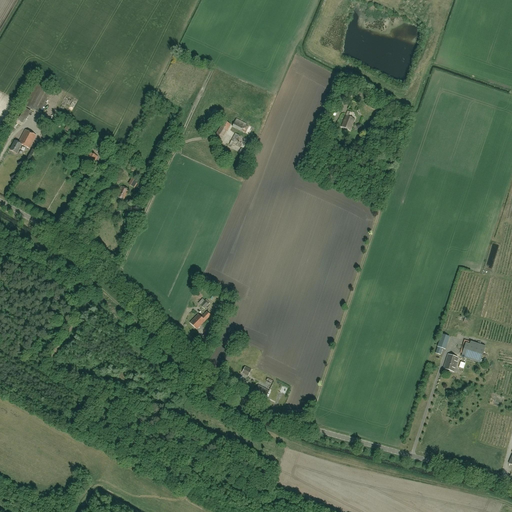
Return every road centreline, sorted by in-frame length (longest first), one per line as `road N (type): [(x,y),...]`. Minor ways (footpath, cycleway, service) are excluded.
road 1 (unclassified): [(511,483),(256,410),(212,378),(86,250),(0,202)]
road 2 (track): [(511,505),(258,428),(205,397),(78,269),(0,222)]
